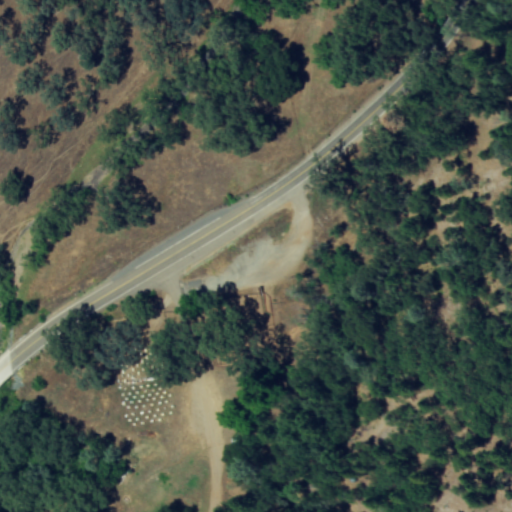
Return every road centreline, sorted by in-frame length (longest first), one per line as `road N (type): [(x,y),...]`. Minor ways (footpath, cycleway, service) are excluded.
road 1 (tertiary): [(0,374),(68,321),(285,188),(398,87),(467,0)]
road 2 (track): [(210,511),(214,452),(174,258)]
